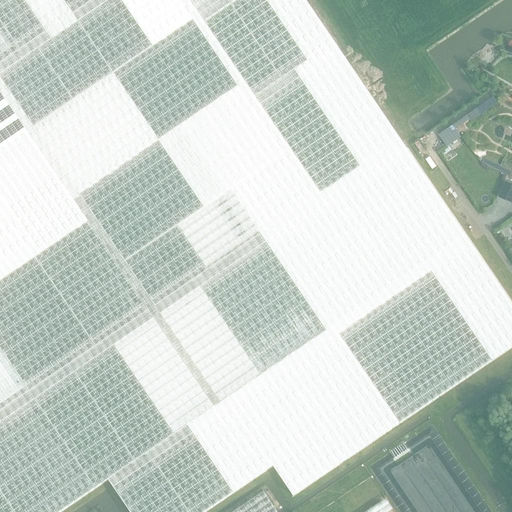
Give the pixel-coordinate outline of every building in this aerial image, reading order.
[(511,357),(511,291),(310,0),(0,0),(0,511),(72,511),(110,486),(127,511),(220,511),(259,485),(279,472),(299,503),(511,357)] [(493,96),(452,125),(455,129),(469,119),(471,122),(497,103),(493,96)] [(452,125),(438,134),(447,146),(448,145),(461,137),(455,129),(452,125)] [(448,148),(442,152),(444,155),(447,160),(455,155),(448,145),(447,146),(448,148)] [(485,158),(482,164),(509,177),(511,172),(485,158)] [(500,197),(511,202),(511,201),(511,185),(505,183),(500,197)] [(277,511),(263,490),(229,511),(277,511)] [(386,498),(364,511),(387,511),(393,509),(392,508),(386,498)]
